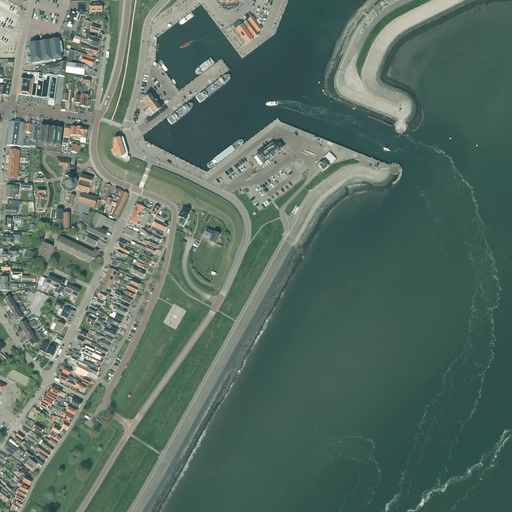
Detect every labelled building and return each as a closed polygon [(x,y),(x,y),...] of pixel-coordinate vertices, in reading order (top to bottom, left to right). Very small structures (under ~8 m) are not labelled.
[(3,0),(19,8),(19,9),(20,8),(21,6),(22,6),(22,5),(23,3),(24,3),(24,2),(25,0),(3,0)] [(68,19),(66,23),(68,24),(68,25),(72,27),(72,26),(73,26),(75,20),(78,21),(80,16),(85,16),(85,5),(78,5),(78,12),(76,12),(76,14),(70,12),(68,16),(67,19),(68,19)] [(253,17),(243,24),(254,39),(259,35),(257,33),(262,29),(253,17)] [(85,22),(83,29),(84,29),(83,33),(87,34),(85,40),(88,40),(100,44),(101,39),(88,35),(90,31),(88,31),(91,23),(85,22)] [(240,27),(236,30),(247,44),(253,39),(242,25),(243,25),(241,23),(239,25),(240,27)] [(92,25),(91,31),(99,33),(101,27),(97,25),(96,26),(92,25)] [(75,36),(73,42),(79,44),(81,38),(75,36)] [(32,64),(62,59),(59,40),(60,40),(29,44),(29,45),(30,44),(31,55),(32,64)] [(88,40),(87,43),(90,44),(90,47),(98,49),(100,44),(88,40)] [(81,45),(81,48),(85,49),(89,50),(88,56),(92,57),(93,54),(96,55),(98,50),(90,48),(83,46),(81,45)] [(81,54),(78,62),(93,66),(94,61),(95,59),(84,56),(85,55),(81,54)] [(65,74),(67,64),(67,62),(49,66),(35,71),(34,73),(48,75),(65,78),(65,74)] [(86,66),(67,63),(66,73),(84,76),(86,66)] [(31,97),(54,100),(57,77),(34,74),(31,97)] [(21,78),(19,95),(24,96),(30,97),(33,76),(32,77),(29,77),(29,79),(21,78)] [(82,91),(87,91),(87,89),(85,89),(86,84),(90,85),(91,79),(84,78),(82,91)] [(3,86),(1,95),(6,96),(6,97),(8,97),(8,96),(9,96),(10,87),(10,84),(4,83),(4,87),(3,86)] [(87,91),(82,91),(82,96),(76,95),(75,103),(79,103),(81,103),(80,106),(86,107),(90,107),(91,101),(87,100),(88,99),(89,94),(89,92),(87,92),(87,91)] [(151,95),(140,103),(144,109),(146,108),(146,109),(145,109),(146,111),(147,110),(148,111),(147,111),(148,113),(151,117),(161,109),(151,95)] [(24,142),(23,147),(30,148),(30,146),(36,147),(39,127),(38,127),(39,122),(37,122),(29,121),(29,125),(26,125),(25,133),(25,140),(26,140),(26,142),(24,142)] [(10,122),(7,146),(22,148),(25,124),(10,122)] [(49,128),(41,127),(38,149),(45,150),(60,151),(63,129),(49,128)] [(77,128),(76,135),(80,136),(79,139),(80,139),(80,142),(86,143),(87,129),(77,128)] [(65,129),(62,152),(65,152),(66,144),(68,145),(70,141),(70,139),(69,139),(70,130),(65,129)] [(114,141),(113,150),(114,154),(122,158),(125,158),(128,156),(128,153),(123,138),(114,141)] [(274,143),(256,156),(263,164),(280,151),(282,148),(279,144),(275,145),(273,143),(274,143)] [(69,147),(67,153),(71,154),(71,152),(77,154),(79,147),(73,145),(72,148),(69,147)] [(57,158),(56,166),(63,167),(63,170),(66,170),(66,167),(69,168),(70,160),(57,158)] [(318,165),(318,166),(320,169),(321,168),(323,171),(328,167),(324,162),(321,164),(318,165)] [(78,188),(77,191),(88,194),(93,179),(82,175),(78,185),(78,188)] [(65,182),(64,186),(66,190),(70,191),(74,189),(74,186),(75,185),(73,181),(69,180),(65,182)] [(101,201),(102,201),(106,202),(111,186),(106,185),(101,201)] [(19,187),(15,187),(7,186),(6,198),(14,199),(14,195),(18,195),(19,187)] [(116,188),(112,196),(119,200),(123,192),(116,188)] [(37,189),(36,198),(38,198),(37,211),(40,211),(43,211),(43,210),(43,205),(44,199),(44,195),(45,195),(46,190),(37,189)] [(123,192),(112,215),(118,217),(129,195),(123,192)] [(95,209),(97,201),(98,198),(81,193),(77,209),(76,211),(88,215),(90,208),(95,209)] [(19,213),(19,206),(21,206),(21,202),(14,201),(14,205),(8,205),(8,207),(5,207),(5,215),(16,215),(16,214),(18,214),(19,213)] [(138,205),(135,212),(141,215),(145,208),(138,205)] [(152,213),(148,220),(147,223),(151,225),(155,217),(156,217),(160,209),(155,207),(152,213)] [(183,207),(179,218),(181,219),(179,223),(179,225),(183,227),(191,211),(190,210),(190,209),(188,208),(187,209),(183,207)] [(141,215),(149,218),(150,215),(149,215),(150,211),(145,208),(141,215)] [(56,220),(56,230),(70,230),(70,214),(63,214),(63,210),(60,210),(57,210),(56,220)] [(144,228),(149,218),(141,215),(135,212),(130,222),(144,228)] [(96,214),(91,226),(101,231),(104,223),(113,228),(115,223),(96,214)] [(14,225),(12,225),(12,220),(5,219),(4,231),(14,232),(14,225)] [(168,226),(158,222),(155,220),(152,227),(165,233),(168,226)] [(107,234),(101,231),(91,226),(88,233),(104,240),(107,234)] [(162,240),(165,233),(152,227),(150,230),(150,232),(156,235),(155,236),(154,236),(153,238),(151,237),(150,239),(160,244),(160,242),(161,243),(162,240)] [(124,234),(137,240),(138,236),(139,234),(127,229),(124,234)] [(150,239),(151,237),(152,236),(144,229),(141,232),(150,240),(150,239)] [(207,230),(205,235),(211,238),(210,241),(216,244),(220,235),(214,232),(214,233),(207,230)] [(4,236),(3,243),(4,243),(4,245),(8,245),(8,243),(11,243),(11,245),(13,245),(14,243),(20,243),(20,239),(21,239),(21,233),(14,233),(13,237),(11,237),(11,236),(4,236)] [(86,234),(82,241),(96,247),(99,240),(86,234)] [(58,238),(54,246),(55,247),(58,248),(59,247),(62,249),(61,250),(65,252),(66,250),(69,252),(68,253),(72,255),(73,254),(76,255),(75,256),(79,258),(80,257),(83,258),(82,260),(86,262),(87,260),(90,262),(89,263),(92,265),(95,260),(98,252),(95,251),(93,255),(90,254),(90,253),(86,251),(86,252),(83,251),(83,250),(79,248),(79,249),(76,247),(72,245),(72,246),(69,244),(69,243),(65,241),(65,242),(62,241),(62,240),(58,238)] [(149,240),(149,242),(144,240),(143,243),(144,243),(157,249),(159,245),(149,240)] [(135,243),(134,246),(154,255),(156,251),(147,246),(146,248),(135,243)] [(41,254),(39,258),(43,261),(47,262),(49,258),(48,258),(49,255),(51,255),(53,251),(51,251),(53,248),(54,248),(45,244),(46,245),(45,248),(44,247),(42,251),(43,252),(42,255),(41,254)] [(1,255),(1,259),(2,259),(11,260),(11,256),(17,256),(17,250),(9,249),(9,253),(2,253),(2,255),(1,255)] [(141,251),(140,253),(143,255),(142,257),(151,261),(153,257),(141,251)] [(138,259),(138,261),(139,261),(139,262),(143,264),(143,263),(149,265),(151,262),(141,258),(141,257),(138,255),(137,259),(138,259)] [(139,261),(138,261),(135,265),(146,271),(149,265),(143,263),(143,264),(139,262),(139,261)] [(134,268),(132,273),(143,279),(145,274),(134,268)] [(110,269),(107,274),(118,279),(119,276),(116,275),(117,272),(110,269)] [(107,274),(105,279),(112,283),(113,281),(116,282),(118,279),(107,274)] [(49,285),(53,287),(56,280),(49,277),(48,280),(42,277),(38,285),(47,289),(49,285)] [(105,279),(102,285),(108,287),(112,290),(114,287),(111,285),(112,283),(105,279)] [(127,284),(138,289),(140,283),(132,279),(131,282),(128,281),(127,284)] [(62,283),(56,280),(53,287),(56,288),(54,292),(60,295),(63,287),(61,286),(62,283)] [(135,294),(138,289),(127,284),(126,287),(128,288),(127,290),(135,294)] [(66,289),(63,287),(60,295),(65,298),(67,293),(71,295),(74,288),(68,285),(66,289)] [(102,285),(99,291),(104,294),(108,288),(102,285)] [(74,288),(71,295),(74,297),(72,303),(74,304),(81,291),(74,288)] [(127,290),(125,289),(123,291),(121,290),(119,293),(122,294),(133,299),(135,294),(127,290)] [(115,295),(113,299),(117,300),(117,299),(130,305),(132,300),(121,295),(120,297),(115,295)] [(7,305),(18,299),(16,296),(13,298),(14,299),(12,300),(10,296),(4,300),(7,305)] [(112,298),(111,300),(121,305),(120,308),(127,311),(129,307),(114,300),(115,300),(112,298)] [(11,310),(16,307),(14,303),(16,302),(16,303),(19,301),(18,299),(7,305),(11,310)] [(72,308),(67,305),(57,301),(55,306),(64,310),(61,317),(67,320),(72,308)] [(127,312),(118,307),(115,306),(112,311),(124,317),(127,312)] [(19,311),(16,307),(11,310),(14,315),(24,309),(23,307),(20,309),(20,310),(19,311)] [(26,312),(24,309),(14,315),(17,321),(23,317),(20,314),(22,313),(23,314),(26,312)] [(124,318),(117,315),(113,313),(112,315),(110,314),(109,317),(121,322),(124,318)] [(89,317),(87,322),(91,324),(90,326),(98,329),(99,327),(95,325),(94,325),(96,320),(97,321),(99,318),(91,314),(89,317)] [(53,323),(51,329),(54,331),(60,334),(64,326),(60,324),(61,321),(55,318),(53,323)] [(108,318),(106,322),(119,328),(121,324),(108,318)] [(20,325),(23,331),(33,324),(36,322),(34,320),(32,322),(29,324),(30,325),(28,326),(25,322),(20,325)] [(118,329),(111,325),(109,324),(108,324),(107,326),(103,324),(104,321),(103,320),(101,323),(100,325),(109,330),(116,333),(118,329)] [(26,336),(32,333),(30,329),(31,328),(32,329),(35,327),(35,326),(37,325),(36,323),(23,331),(26,336)] [(116,334),(108,331),(105,329),(103,334),(114,339),(116,334)] [(35,337),(32,333),(26,336),(30,341),(40,335),(42,334),(41,332),(39,333),(38,332),(35,334),(36,336),(35,337)] [(46,343),(48,338),(50,333),(48,332),(46,336),(40,350),(45,353),(48,345),(46,343)] [(96,333),(94,336),(100,339),(111,344),(113,340),(106,336),(105,338),(101,336),(102,336),(96,333)] [(40,335),(30,341),(33,347),(38,343),(36,340),(38,339),(39,340),(42,338),(40,335)] [(49,346),(46,353),(53,356),(57,348),(56,348),(56,347),(57,348),(59,345),(60,345),(62,341),(56,339),(52,348),(49,346)] [(98,341),(96,344),(108,350),(111,345),(101,340),(100,342),(98,341)] [(95,351),(106,356),(108,351),(94,344),(93,347),(96,348),(95,351)] [(106,356),(95,351),(86,347),(84,349),(82,349),(80,353),(82,354),(81,357),(83,358),(84,358),(101,366),(106,356)] [(84,358),(83,358),(81,357),(76,354),(72,352),(72,353),(69,351),(67,354),(80,360),(79,361),(82,363),(84,358)] [(67,365),(66,368),(77,374),(79,375),(80,375),(80,374),(86,377),(89,372),(89,370),(85,368),(79,365),(80,364),(74,361),(72,366),(71,367),(67,365)] [(86,366),(98,371),(99,370),(100,369),(100,368),(100,367),(93,363),(92,365),(89,364),(87,363),(86,364),(86,365),(86,366)] [(96,376),(98,371),(86,366),(85,368),(89,370),(89,372),(96,376)] [(66,368),(65,368),(62,373),(68,376),(70,373),(76,376),(77,374),(66,368)] [(62,374),(59,380),(65,383),(67,379),(71,381),(73,378),(69,377),(68,377),(62,374)] [(85,378),(86,377),(80,374),(80,375),(79,375),(78,376),(82,378),(81,380),(83,381),(82,383),(88,386),(91,381),(85,378)] [(76,385),(73,383),(71,386),(84,392),(86,387),(81,384),(81,383),(75,380),(74,382),(77,384),(76,385)] [(50,392),(50,393),(58,397),(59,397),(62,392),(54,388),(53,387),(50,392)] [(46,397),(54,401),(55,402),(58,397),(50,393),(50,392),(49,392),(46,397)] [(43,400),(42,402),(51,406),(54,401),(46,397),(45,396),(43,400)] [(73,398),(70,405),(78,410),(82,403),(73,398)] [(42,402),(40,405),(49,410),(51,406),(42,402)] [(70,405),(66,412),(75,416),(78,410),(70,405)] [(65,420),(69,423),(71,424),(74,418),(63,411),(61,414),(65,417),(64,420),(65,420)] [(69,423),(65,420),(64,422),(63,422),(61,426),(63,427),(62,428),(67,430),(70,426),(68,425),(69,423)] [(36,424),(34,428),(42,433),(44,429),(36,424)] [(51,434),(49,437),(58,444),(61,439),(57,436),(61,430),(55,426),(52,431),(53,431),(51,434)] [(24,442),(22,441),(16,436),(14,439),(22,445),(24,442)] [(51,439),(50,440),(49,441),(45,438),(44,441),(48,444),(54,449),(58,444),(51,439)] [(54,449),(47,444),(41,440),(38,444),(51,454),(54,449)] [(3,449),(13,456),(18,450),(17,450),(8,443),(3,449)] [(38,452),(48,459),(51,455),(38,445),(36,448),(32,446),(31,447),(35,450),(37,451),(38,452)] [(19,449),(17,450),(18,450),(13,456),(17,460),(20,455),(24,457),(28,460),(27,462),(35,468),(38,465),(31,460),(29,458),(29,457),(25,454),(19,449)] [(29,457),(29,458),(31,460),(32,459),(35,462),(42,467),(45,463),(46,463),(39,457),(37,459),(27,451),(25,454),(29,457)] [(36,456),(39,457),(43,461),(46,463),(48,459),(38,452),(36,454),(37,455),(36,456)] [(35,468),(27,462),(25,463),(24,462),(22,464),(32,472),(35,468)] [(18,466),(15,468),(26,477),(30,471),(24,466),(21,471),(20,470),(21,468),(18,466)] [(21,478),(19,480),(30,486),(31,484),(32,484),(33,482),(33,481),(26,477),(24,480),(21,478)] [(20,490),(27,494),(29,490),(22,486),(23,484),(18,480),(15,485),(17,486),(21,488),(20,490)] [(23,503),(25,498),(12,492),(13,490),(7,485),(5,488),(11,492),(13,495),(16,497),(15,499),(23,503)] [(25,498),(27,494),(20,490),(21,488),(17,486),(15,490),(13,489),(12,492),(25,498)] [(12,500),(13,499),(14,498),(8,491),(1,499),(6,503),(10,498),(12,500)] [(18,507),(16,511),(17,511),(18,511),(23,504),(18,501),(16,504),(15,502),(14,503),(14,504),(18,507)]
